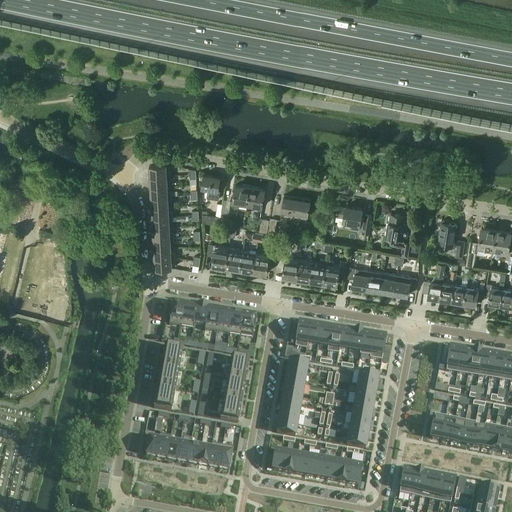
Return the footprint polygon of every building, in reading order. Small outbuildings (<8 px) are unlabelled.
[(150,177),(170,176),(170,171),(166,171),(166,165),(149,166),(150,177)] [(221,177),(208,175),(204,174),(201,188),(208,189),(207,198),(219,200),(221,190),(220,190),(219,191),(218,190),(221,177)] [(150,187),(167,186),(167,180),(171,180),(170,176),(150,177),(150,187)] [(240,204),(247,205),(250,187),(235,185),(232,206),(239,207),(240,204)] [(150,187),(151,197),(171,196),(171,191),(168,191),(167,186),(150,187)] [(250,187),(247,205),(262,208),(265,190),(250,187)] [(284,195),(282,211),(308,216),(311,200),(284,195)] [(151,197),(152,207),(168,206),(168,201),(172,201),(171,196),(151,197)] [(152,207),(152,218),(173,216),(172,212),(169,212),(168,206),(152,207)] [(338,206),(336,216),(343,217),(342,222),(351,223),(350,228),(359,230),(362,209),(346,206),(346,207),(338,206)] [(222,213),(220,225),(227,227),(229,214),(222,213)] [(220,217),(202,214),(203,223),(219,225),(220,217)] [(388,221),(385,237),(387,238),(387,237),(391,238),(390,245),(402,247),(400,256),(405,257),(408,257),(408,256),(410,243),(398,240),(399,240),(400,230),(402,230),(404,216),(400,215),(399,214),(396,214),(395,214),(391,214),(390,221),(388,221)] [(362,234),(369,235),(372,216),(365,215),(362,234)] [(152,218),(153,228),(170,227),(169,221),(173,221),(173,216),(152,218)] [(270,218),(268,233),(274,234),(277,219),(270,218)] [(261,219),(259,232),(267,233),(269,220),(261,219)] [(441,222),(438,244),(454,247),(454,246),(457,247),(455,257),(462,258),(465,241),(454,239),(457,224),(450,223),(450,221),(443,220),(443,222),(441,222)] [(153,228),(153,238),(174,237),(173,232),(170,233),(170,227),(153,228)] [(470,241),(466,266),(469,267),(474,267),(476,254),(484,255),(485,249),(486,249),(493,250),(496,230),(482,228),(479,243),(470,241)] [(496,230),(493,250),(501,251),(501,254),(508,255),(508,252),(511,232),(496,230)] [(153,238),(154,248),(171,247),(170,242),(174,241),(174,237),(153,238)] [(219,266),(226,267),(229,248),(216,246),(216,245),(209,244),(207,255),(213,256),(212,264),(219,265),(219,266)] [(154,248),(154,259),(175,257),(175,252),(171,253),(171,247),(154,248)] [(233,267),(239,268),(242,250),(229,248),(226,267),(233,268),(233,267)] [(253,271),(256,252),(242,250),(239,268),(240,268),(241,270),(242,271),(244,271),(245,270),(246,269),(246,270),(253,271)] [(269,254),(256,252),(253,271),(260,272),(267,273),(268,265),(275,266),(276,255),(269,253),(269,254)] [(296,278),(299,259),(286,257),(287,256),(279,255),(277,266),(284,267),(283,275),(290,276),(290,277),(296,278)] [(175,262),(175,257),(154,259),(155,269),(172,268),(172,262),(175,262)] [(313,262),(310,279),(311,280),(312,281),(313,282),(314,282),(316,282),(317,281),(324,282),(327,259),(321,258),(320,263),(313,262)] [(299,259),(296,278),(303,279),(303,278),(310,279),(313,262),(299,259)] [(327,259),(324,282),(330,283),(337,284),(339,276),(345,277),(347,266),(340,265),(340,266),(333,265),(333,260),(327,259)] [(424,280),(422,292),(429,293),(428,297),(440,299),(443,283),(446,265),(438,263),(436,275),(431,281),(424,280)] [(350,266),(348,278),(354,279),(353,287),(367,289),(370,271),(357,268),(350,266)] [(370,271),(367,289),(380,291),(383,273),(370,271)] [(383,273),(380,291),(394,293),(397,275),(383,273)] [(489,303),(501,305),(503,288),(504,283),(506,275),(500,274),(499,282),(500,282),(499,288),(492,286),(492,285),(487,284),(485,296),(490,296),(489,303)] [(397,275),(394,293),(408,295),(409,288),(415,289),(417,278),(410,276),(410,277),(403,276),(397,275)] [(440,299),(452,301),(454,285),(443,283),(440,299)] [(464,303),(466,287),(454,285),(452,301),(464,303)] [(466,287),(464,303),(476,305),(477,301),(482,302),(484,290),(479,289),(466,287)] [(501,305),(511,306),(511,289),(503,288),(501,305)] [(169,308),(168,315),(170,315),(168,325),(181,327),(185,305),(172,303),(171,308),(169,308)] [(194,325),(196,307),(185,305),(181,327),(193,329),(194,325)] [(205,331),(208,309),(196,307),(194,325),(205,327),(204,331),(205,331)] [(217,333),(220,311),(208,309),(205,331),(217,333)] [(220,311),(217,333),(228,335),(232,313),(220,311)] [(232,313),(228,335),(240,337),(244,315),(232,313)] [(244,315),(240,337),(251,339),(253,339),(256,317),(244,315)] [(296,342),(295,347),(306,349),(310,325),(299,324),(298,331),(297,330),(296,337),(297,337),(296,342)] [(310,325),(306,349),(307,349),(307,344),(318,346),(321,327),(310,325)] [(321,327),(318,346),(328,348),(327,352),(328,352),(331,329),(321,327)] [(342,331),(331,329),(328,352),(338,354),(342,331)] [(342,331),(338,354),(339,354),(339,350),(350,351),(353,332),(342,331)] [(353,332),(350,351),(360,353),(359,355),(360,355),(363,334),(353,332)] [(363,334),(360,355),(370,357),(370,359),(374,336),(363,334)] [(385,338),(374,336),(370,359),(381,361),(383,353),(384,347),(385,338)] [(164,347),(161,368),(178,371),(179,366),(181,355),(182,350),(164,347)] [(447,367),(446,372),(457,374),(461,350),(450,348),(449,355),(447,355),(446,361),(448,362),(447,367)] [(461,350),(457,374),(468,375),(472,352),(461,350)] [(472,352),(468,375),(478,377),(482,354),(472,352)] [(482,354),(478,377),(489,379),(493,355),(482,354)] [(493,355),(489,379),(500,381),(504,357),(493,355)] [(511,358),(504,357),(500,381),(510,382),(511,372),(511,358)] [(228,375),(227,380),(245,383),(249,362),(231,359),(230,364),(228,375)] [(289,362),(287,373),(306,376),(308,366),(289,362)] [(178,371),(161,368),(157,388),(175,391),(178,371)] [(287,373),(285,383),(304,386),(306,376),(287,373)] [(359,375),(357,386),(376,389),(378,378),(359,375)] [(245,383),(227,380),(224,400),(242,403),(245,383)] [(285,383),(283,393),(302,396),(304,386),(285,383)] [(357,386),(356,396),(375,399),(376,389),(357,386)] [(157,388),(153,409),(171,412),(172,406),(174,396),(175,391),(157,388)] [(283,393),(282,403),(300,406),(302,396),(283,393)] [(356,396),(354,405),(373,409),(375,399),(356,396)] [(221,415),(220,420),(238,424),(242,403),(224,400),(223,404),(221,415)] [(282,403),(280,413),(299,416),(300,406),(282,403)] [(354,405),(352,415),(371,419),(373,409),(354,405)] [(280,413),(278,423),(297,426),(299,416),(280,413)] [(352,415),(350,426),(369,429),(371,419),(352,415)] [(431,432),(430,439),(441,441),(445,417),(435,415),(434,420),(434,421),(433,425),(432,425),(430,432),(431,432)] [(445,417),(441,441),(451,443),(455,419),(445,417)] [(455,419),(451,443),(461,445),(465,421),(455,419)] [(465,421),(461,445),(471,447),(475,423),(465,421)] [(278,423),(276,434),(295,437),(297,426),(278,423)] [(475,423),(471,447),(481,449),(485,425),(484,430),(475,428),(476,423),(475,423)] [(485,425),(481,449),(491,451),(495,427),(485,425)] [(350,426),(348,436),(367,439),(369,429),(350,426)] [(495,427),(491,451),(501,453),(505,429),(495,427)] [(511,430),(505,429),(501,453),(511,455),(511,447),(511,430)] [(149,436),(145,456),(156,458),(160,438),(149,436)] [(160,438),(156,458),(166,460),(170,442),(170,438),(160,436),(160,438)] [(348,436),(347,446),(365,449),(367,439),(348,436)] [(180,444),(177,462),(187,463),(191,443),(192,440),(181,438),(180,444)] [(170,442),(166,460),(177,462),(180,444),(170,442)] [(191,443),(187,463),(198,465),(201,445),(191,443)] [(201,445),(198,465),(208,467),(212,445),(211,445),(211,449),(201,448),(202,445),(201,445)] [(212,445),(208,467),(219,469),(223,447),(212,445)] [(223,447),(219,469),(230,471),(233,449),(223,447)] [(275,452),(272,471),(283,473),(286,454),(275,452)] [(286,454),(283,473),(294,475),(297,456),(286,454)] [(297,456),(294,475),(304,476),(308,458),(297,456)] [(308,458),(304,476),(315,478),(318,460),(308,458)] [(318,460),(315,478),(326,480),(329,461),(318,460)] [(329,461),(326,480),(336,482),(340,463),(329,461)] [(340,463),(336,482),(347,484),(350,465),(340,463)] [(350,465),(347,484),(358,486),(361,467),(350,465)] [(402,481),(399,494),(410,496),(414,472),(404,470),(402,481)] [(414,472),(410,496),(420,498),(424,474),(414,472)] [(424,474),(420,498),(430,500),(434,476),(424,474)] [(434,476),(430,500),(440,502),(444,478),(434,476)] [(444,478),(440,502),(450,504),(455,480),(444,478)] [(475,487),(473,498),(496,502),(498,491),(491,490),(492,489),(485,487),(485,489),(475,487)] [(473,498),(471,508),(489,511),(494,511),(496,502),(473,498)]
